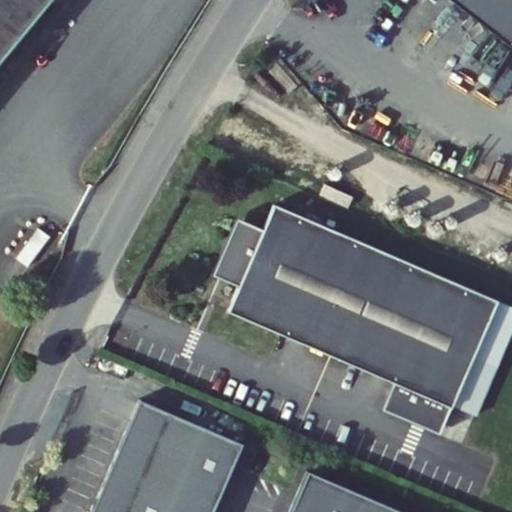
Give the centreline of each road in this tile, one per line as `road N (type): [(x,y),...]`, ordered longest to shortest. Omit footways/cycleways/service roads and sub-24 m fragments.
road 1 (unclassified): [(0,474),(114,232),(253,0)]
road 2 (unknown): [(138,0),(17,164)]
